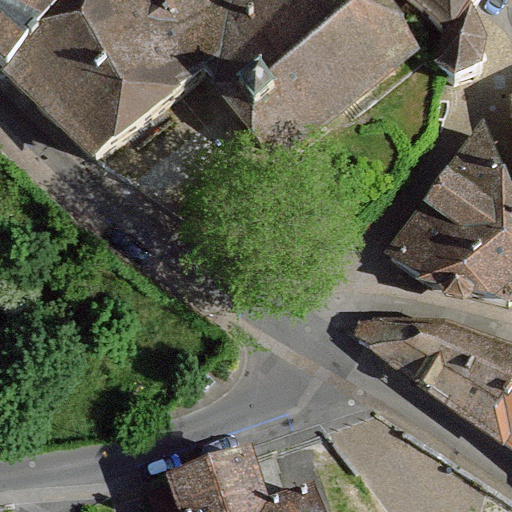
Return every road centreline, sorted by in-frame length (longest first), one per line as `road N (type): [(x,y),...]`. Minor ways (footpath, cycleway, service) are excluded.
road 1 (residential): [(402,384),(193,269),(0,112)]
road 2 (residential): [(0,486),(402,384)]
road 3 (residential): [(402,384),(511,467)]
